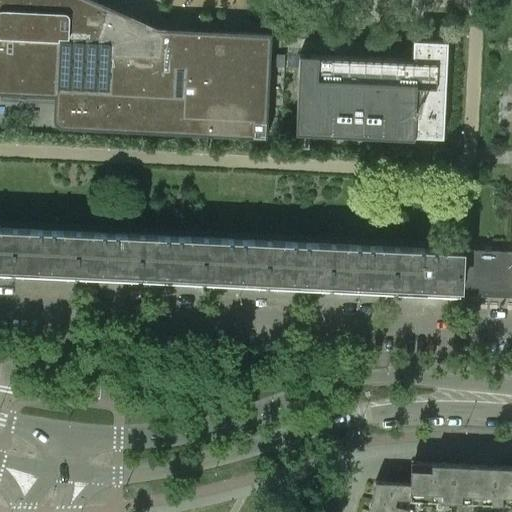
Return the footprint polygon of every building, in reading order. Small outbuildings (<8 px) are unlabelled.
[(270,55),(271,32),(157,27),(142,20),(97,0),(0,0),(0,92),(3,93),(3,83),(55,86),(54,103),(53,103),(53,117),(53,119),(53,120),(54,122),(55,123),(56,125),(57,126),(59,126),(60,127),(62,127),(178,133),(207,134),(213,135),(221,135),(227,135),(266,137),(270,55)] [(442,136),(446,40),(426,39),(425,59),(299,53),(295,132),(413,137),(413,134),(437,135),(442,136)] [(12,272),(14,228),(0,227),(0,270),(10,271),(10,272),(12,272)] [(75,275),(77,231),(14,228),(12,272),(15,272),(15,271),(27,272),(27,268),(39,268),(62,269),(62,273),(74,274),(74,275),(75,275)] [(139,278),(140,234),(77,231),(75,275),(79,275),(79,274),(91,275),(91,271),(113,272),(125,272),(125,276),(137,277),(137,278),(139,278)] [(203,281),(205,237),(140,234),(139,278),(142,278),(142,277),(154,278),(154,273),(189,275),(189,280),(201,280),(201,281),(203,281)] [(267,284),(269,240),(205,237),(203,281),(206,281),(206,280),(218,281),(218,277),(253,278),(252,283),(264,283),(264,284),(267,284)] [(330,287),(332,243),(269,240),(267,284),(269,284),(269,283),(281,284),(281,280),(316,281),(316,286),(328,286),(328,287),(330,287)] [(394,290),(396,246),(332,243),(330,287),(333,287),(333,286),(345,287),(345,283),(380,284),(380,289),(392,289),(392,290),(394,290)] [(459,285),(460,249),(396,246),(394,290),(397,290),(397,289),(409,290),(409,286),(444,287),(443,291),(455,292),(458,293),(459,285)] [(511,287),(511,251),(460,249),(459,285),(511,287)] [(451,499),(452,463),(410,461),(409,482),(409,498),(451,499)] [(491,501),(492,464),(452,463),(451,499),(491,501)] [(511,465),(492,464),(491,501),(511,501),(511,465)] [(409,498),(409,482),(375,480),(370,500),(406,509),(409,498)] [(405,511),(406,509),(370,500),(366,511),(405,511)]
